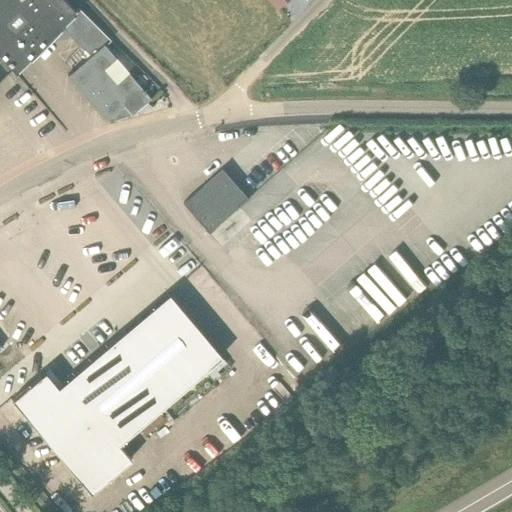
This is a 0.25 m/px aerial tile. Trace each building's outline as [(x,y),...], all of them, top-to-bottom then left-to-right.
[(70,36),(59,26),(76,11),(64,0),(0,0),(0,54),(14,72),(50,39),(53,41),(67,39),(70,36)] [(151,99),(105,45),(111,40),(79,8),(76,11),(59,26),(70,36),(81,47),(64,62),(72,71),(68,75),(107,121),(124,106),(132,115),(151,99)] [(185,208),(209,236),(248,201),(224,174),(185,208)] [(46,379),(14,406),(92,499),(132,466),(119,450),(223,363),(170,301),(59,394),(53,387),(46,379)] [(0,349),(16,335),(0,317),(0,349)]
